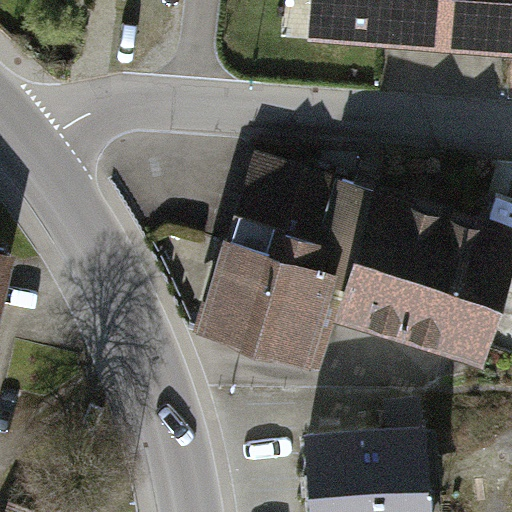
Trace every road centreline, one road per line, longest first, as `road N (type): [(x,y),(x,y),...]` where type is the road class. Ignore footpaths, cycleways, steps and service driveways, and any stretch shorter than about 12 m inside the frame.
road 1 (residential): [(31,152),(100,109),(139,104),(511,128)]
road 2 (tertiary): [(190,511),(165,405),(126,304),(31,152)]
